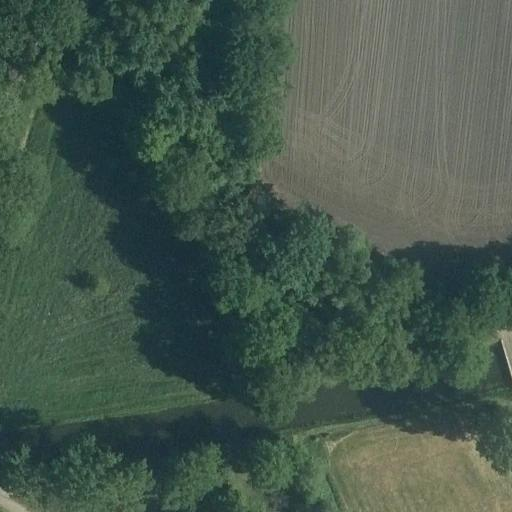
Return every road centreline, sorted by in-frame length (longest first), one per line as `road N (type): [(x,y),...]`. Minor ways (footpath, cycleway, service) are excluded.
road 1 (track): [(511,341),(493,325),(359,305),(288,277),(234,231),(137,78),(79,45),(29,33)]
road 2 (unclassified): [(0,144),(39,0)]
